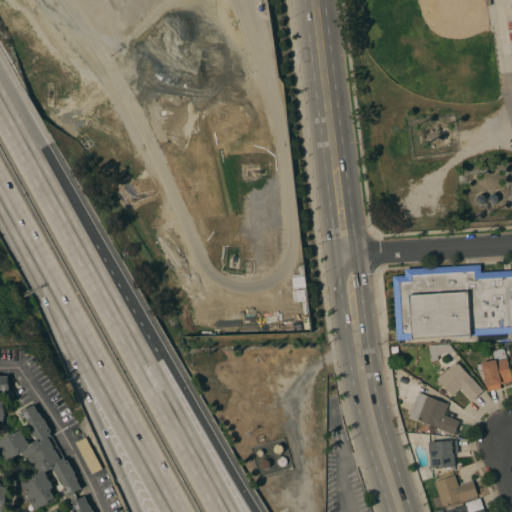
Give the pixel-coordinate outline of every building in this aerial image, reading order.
[(482,204),(480,204),(479,203),(477,202),(476,201),(476,199),(476,198),(477,196),(478,195),(479,195),(481,194),(482,194),(484,195),(484,196),(485,197),(485,198),(486,200),(485,201),(484,203),(483,203),(482,204)] [(494,203),(493,203),(491,202),(490,201),(489,200),(489,199),(489,197),(490,196),(491,195),(492,194),(494,194),(496,194),(497,195),(498,197),(498,199),(498,200),(497,202),(495,203),(494,203)] [(405,269),(480,264),(481,272),(511,270),(511,333),(397,340),(393,276),(405,275),(405,270),(405,269)] [(429,345),(450,345),(457,354),(452,357),(449,353),(446,352),(442,353),(440,354),(437,356),(438,359),(432,361),(429,345)] [(477,363),(495,359),(492,351),(503,348),(505,356),(507,356),(511,376),(511,380),(500,383),(501,388),(488,391),(484,373),(480,374),(477,363)] [(483,390),(473,400),(460,387),(452,395),(437,379),(456,361),(483,390)] [(0,375),(8,375),(8,383),(9,383),(9,390),(0,390),(0,400),(3,400),(3,408),(5,408),(5,423),(0,423),(0,375)] [(410,398),(399,397),(400,380),(411,381),(410,398)] [(444,414),(460,420),(454,434),(409,415),(419,392),(448,404),(444,414)] [(0,451),(0,440),(6,437),(6,436),(12,433),(12,434),(21,429),(25,435),(24,436),(26,440),(27,439),(29,443),(37,438),(35,435),(32,431),(33,430),(23,413),(22,413),(21,410),(27,407),(27,408),(34,404),(39,413),(39,412),(43,418),(44,417),(51,430),(49,431),(66,461),(68,459),(75,473),(74,473),(77,479),(76,480),(81,488),(74,492),(75,493),(69,496),(68,493),(69,493),(58,475),(58,476),(53,467),(45,471),(47,475),(46,475),(50,483),(51,483),(53,487),(50,489),(55,497),(48,501),(49,502),(35,509),(31,503),(30,504),(22,490),(20,491),(17,485),(18,484),(18,483),(34,474),(31,468),(33,466),(28,457),(26,458),(22,451),(5,461),(0,451)] [(433,434),(427,433),(428,426),(435,427),(433,434)] [(102,468),(92,473),(75,442),(85,437),(102,468)] [(429,441),(457,439),(458,452),(454,453),(455,466),(430,467),(429,441)] [(280,453),(279,453),(277,453),(275,452),(275,451),(274,450),(274,448),(274,447),(275,445),(276,445),(277,444),(279,444),(281,444),(282,445),(283,445),(283,447),(284,449),(283,450),(282,452),(280,453)] [(284,465),(282,465),(281,465),(280,465),(279,464),(278,462),(278,461),(278,460),(278,458),(279,457),(281,456),(282,456),(284,456),(285,457),(286,458),(287,459),(287,461),(287,462),(286,463),(285,464),(284,465)] [(265,468),(263,468),(262,468),(261,467),(260,465),(260,464),(260,462),(260,461),(261,460),(263,459),(264,459),(266,459),(267,460),(268,461),(269,462),(269,463),(269,465),(268,466),(268,467),(266,468),(265,468)] [(442,506),(442,505),(436,507),(433,498),(439,495),(435,481),(455,475),(458,485),(473,481),(477,495),(442,506)] [(0,511),(0,482),(8,484),(3,511),(0,511)] [(89,504),(90,504),(92,510),(93,510),(93,511),(77,511),(73,503),(72,503),(71,500),(77,498),(78,499),(85,496),(89,504)] [(446,511),(446,510),(465,504),(465,503),(480,498),(484,511),(446,511)]
